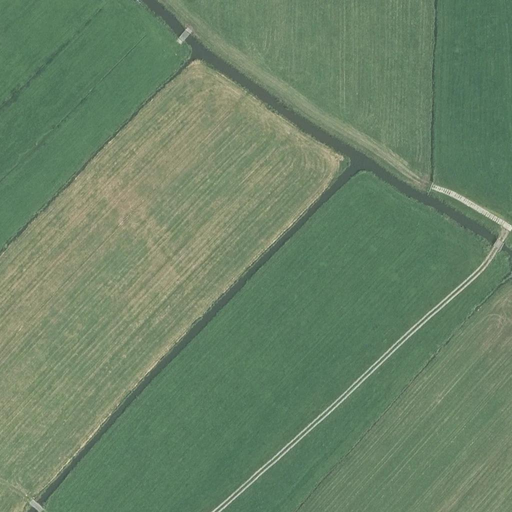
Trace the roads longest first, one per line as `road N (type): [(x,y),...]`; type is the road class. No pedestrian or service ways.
road 1 (track): [(497,250),(213,511)]
road 2 (track): [(194,25),(427,184),(509,228)]
road 3 (track): [(509,228),(476,0)]
